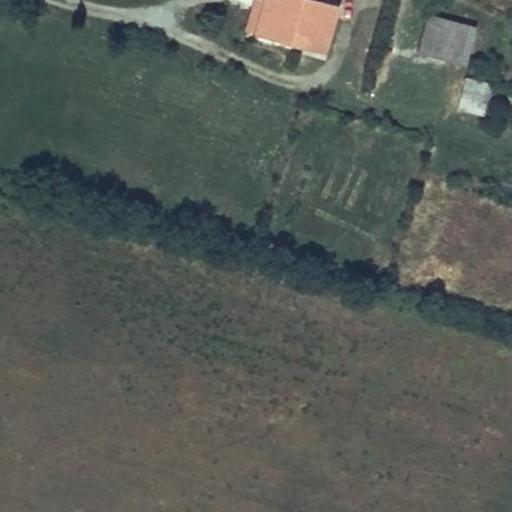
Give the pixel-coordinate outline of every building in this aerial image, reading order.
[(204,0),(200,13),(271,32),(278,0),(204,0)] [(381,0),(369,0),(359,33),(411,49),(421,11),(381,0)] [(426,13),(417,53),(467,65),(476,24),(426,13)] [(465,75),(455,109),(486,117),(495,84),(465,75)] [(166,77),(162,94),(198,103),(202,85),(166,77)]
